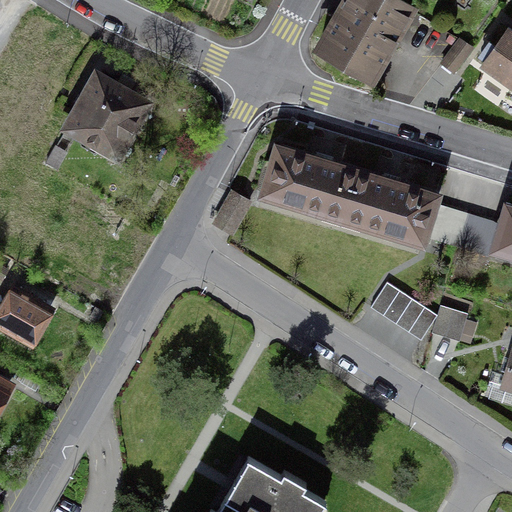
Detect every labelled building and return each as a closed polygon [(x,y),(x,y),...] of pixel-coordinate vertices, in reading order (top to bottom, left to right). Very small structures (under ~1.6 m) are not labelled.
[(410,8),(397,0),(345,0),(344,2),(343,2),(336,14),(337,15),(321,44),(373,73),(410,8)] [(397,0),(410,8),(411,7),(398,0),(397,0)] [(0,61),(0,65),(24,79),(50,36),(24,20),(0,61)] [(511,32),(507,29),(483,62),(511,82),(511,32)] [(24,79),(51,95),(77,51),(50,36),(24,79)] [(473,46),(460,38),(442,62),(454,71),(473,46)] [(147,102),(98,74),(88,92),(85,90),(81,97),(75,107),(77,108),(64,132),(96,150),(100,145),(117,154),(147,102)] [(0,176),(19,144),(0,133),(0,176)] [(43,158),(19,144),(0,176),(0,192),(17,202),(43,158)] [(358,168),(277,144),(273,158),(271,157),(267,172),(269,172),(263,192),(343,216),(358,168)] [(67,173),(43,158),(17,202),(41,217),(67,173)] [(437,192),(358,168),(343,216),(423,240),(437,192)] [(91,187),(67,173),(41,217),(66,231),(91,187)] [(118,202),(91,187),(66,231),(92,246),(118,202)] [(231,194),(215,222),(232,231),(247,205),(236,199),(239,194),(233,190),(231,194)] [(511,205),(507,204),(494,247),(511,252),(511,205)] [(438,314),(387,281),(370,306),(421,339),(438,314)] [(49,308),(13,287),(0,310),(0,322),(31,340),(40,324),(49,308)] [(468,312),(441,304),(438,314),(432,332),(459,340),(460,339),(470,342),(475,329),(464,325),(468,312)] [(511,348),(501,384),(503,384),(504,382),(511,384),(511,348)] [(209,511),(318,511),(325,500),(304,487),(307,482),(284,469),(281,474),(249,455),(232,485),(217,511),(212,508),(209,511)]
